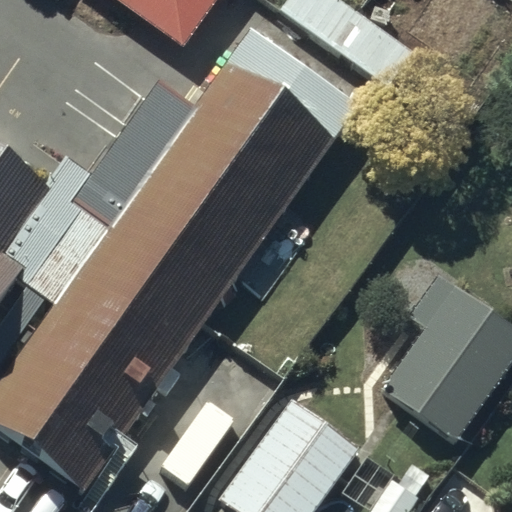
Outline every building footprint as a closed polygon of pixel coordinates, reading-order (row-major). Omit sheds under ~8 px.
[(87,0),(180,68),(230,0),(87,0)] [(320,0),(297,0),(278,27),(386,106),(413,68),(320,0)] [(332,164),(230,92),(0,419),(0,443),(90,507),(332,164)] [(0,303),(27,264),(0,246),(44,183),(0,152),(0,303)] [(511,360),(511,349),(434,294),(408,330),(424,341),(377,406),(446,454),(511,360)] [(316,511),(349,466),(285,422),(222,511),(316,511)]
